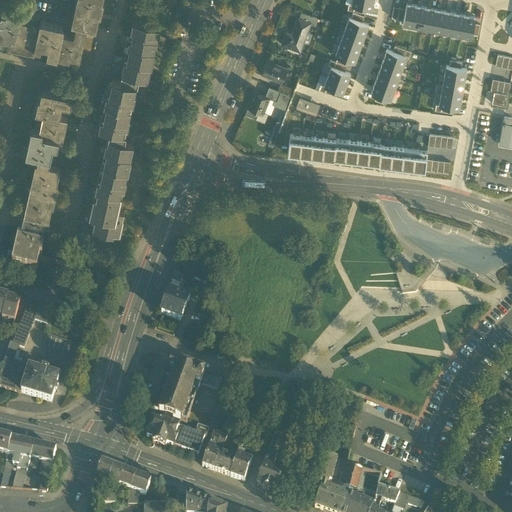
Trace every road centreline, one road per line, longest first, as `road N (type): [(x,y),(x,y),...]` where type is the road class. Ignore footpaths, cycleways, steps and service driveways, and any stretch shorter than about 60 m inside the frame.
road 1 (residential): [(0,279),(48,298),(119,0)]
road 2 (secondary): [(171,222),(136,265),(93,398),(62,420),(19,425)]
road 3 (secondary): [(196,163),(456,201)]
road 4 (residential): [(386,0),(351,107),(471,122)]
road 5 (secondary): [(95,445),(282,511)]
road 6 (secondary): [(196,163),(262,0)]
road 7 (residential): [(471,122),(492,1)]
